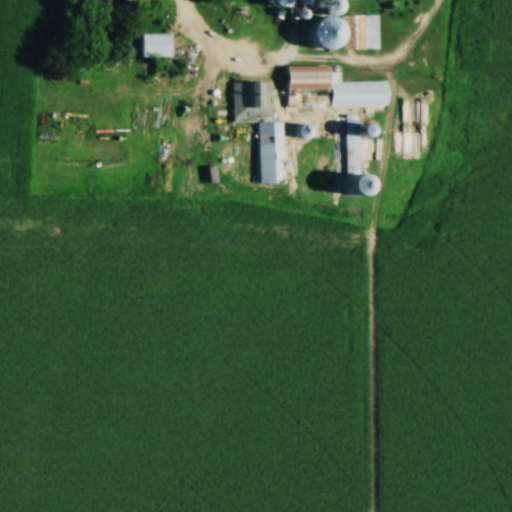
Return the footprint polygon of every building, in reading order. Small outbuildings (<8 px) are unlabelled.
[(288,25),(288,0),(270,0),(271,25),(288,25)] [(350,49),(372,49),(372,14),(350,14),(350,49)] [(141,32),(167,32),(166,59),(140,58),(141,32)] [(328,80),(382,80),(382,103),(328,104),(328,80)] [(359,136),(365,136),(366,125),(355,125),(355,115),(343,115),(343,174),(330,174),(329,194),(358,194),(359,136)] [(279,121),(280,179),(256,179),(256,121),(279,121)]
